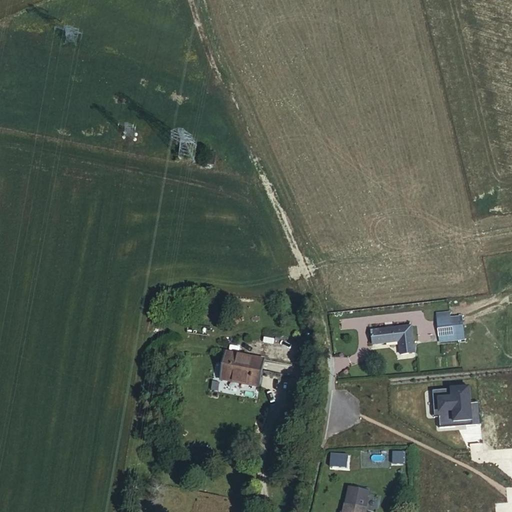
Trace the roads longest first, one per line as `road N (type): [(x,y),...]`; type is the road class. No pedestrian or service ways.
road 1 (track): [(333,352),(243,128)]
road 2 (residential): [(299,511),(333,352)]
